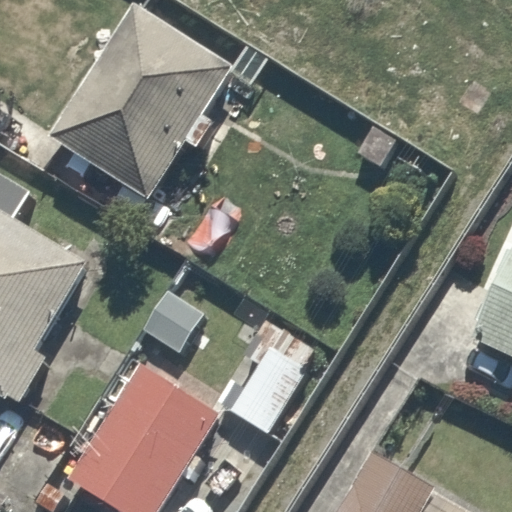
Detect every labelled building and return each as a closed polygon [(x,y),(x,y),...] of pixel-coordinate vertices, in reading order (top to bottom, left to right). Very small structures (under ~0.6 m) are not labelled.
[(227,0),(261,21),(274,0),(227,0)] [(238,70),(133,8),(49,151),(154,213),(238,70)] [(288,68),(379,122),(389,104),(404,112),(413,96),(399,88),(407,74),(315,22),(288,68)] [(0,170),(0,397),(13,405),(110,231),(0,170)] [(511,247),(470,348),(511,365),(511,247)] [(219,304),(179,279),(140,342),(180,366),(219,304)] [(249,382),(227,370),(209,405),(268,435),(310,352),(275,334),(249,382)] [(157,511),(217,418),(139,369),(68,482),(116,511),(157,511)] [(477,511),(371,457),(342,511),(477,511)]
